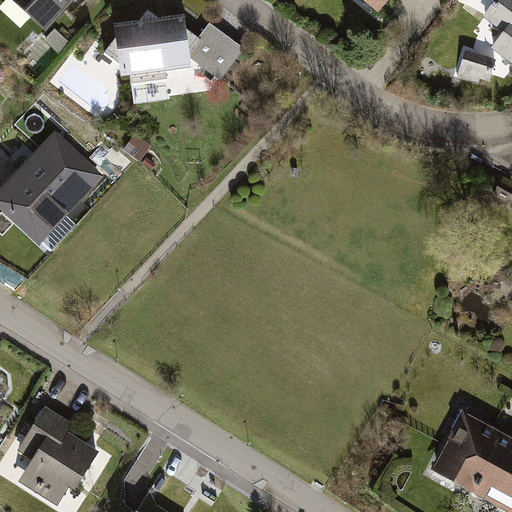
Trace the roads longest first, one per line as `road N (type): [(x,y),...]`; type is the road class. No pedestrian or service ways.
road 1 (residential): [(0,306),(323,511)]
road 2 (residential): [(511,124),(428,127),(399,118),(235,0)]
